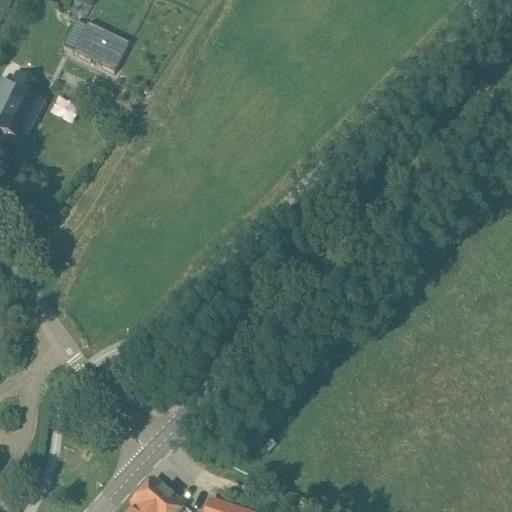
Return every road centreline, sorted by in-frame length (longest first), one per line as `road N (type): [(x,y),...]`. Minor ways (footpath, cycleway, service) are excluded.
road 1 (tertiary): [(155,454),(511,92)]
road 2 (unclassified): [(155,454),(0,261)]
road 3 (track): [(155,454),(276,511)]
